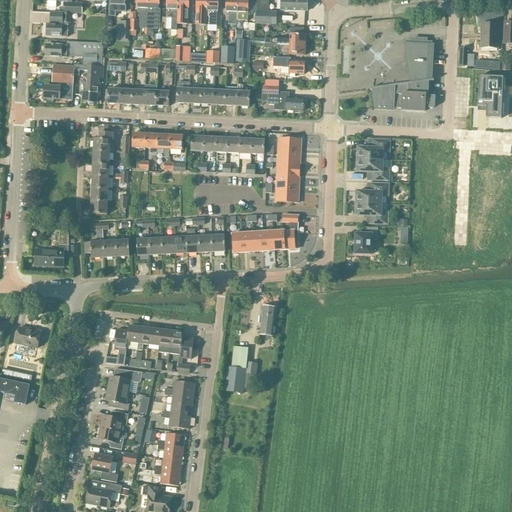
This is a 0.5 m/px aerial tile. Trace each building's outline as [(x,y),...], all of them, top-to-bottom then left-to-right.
[(64,2),(64,13),(71,13),(71,14),(76,14),(76,3),(72,3),(71,0),(48,0),(48,1),(48,8),(56,8),(56,2),(64,2)] [(110,0),(110,5),(109,16),(115,17),(115,11),(125,12),(126,6),(126,0),(110,0)] [(147,29),(147,20),(148,9),(148,0),(138,0),(138,9),(138,13),(139,13),(140,19),(139,27),(141,28),(147,29)] [(147,20),(147,29),(158,29),(159,0),(148,0),(148,9),(147,20)] [(177,25),(177,0),(167,0),(167,10),(167,18),(171,18),(171,37),(176,37),(176,31),(177,31),(177,25)] [(189,0),(177,0),(177,25),(188,25),(189,11),(189,0)] [(197,0),(196,19),(196,25),(207,25),(207,20),(207,19),(207,0),(197,0)] [(207,25),(217,26),(217,12),(218,12),(218,4),(218,0),(207,0),(207,19),(207,20),(207,25)] [(226,0),(226,12),(230,12),(229,24),(236,25),(236,21),(237,0),(226,0)] [(237,0),(236,21),(248,21),(248,13),(248,2),(248,0),(237,0)] [(257,0),(256,24),(276,25),(276,14),(274,14),(269,14),(269,0),(257,0)] [(281,0),(281,11),(290,11),(307,12),(307,0),(281,0)] [(50,12),(49,25),(47,24),(46,36),(62,37),(68,37),(68,25),(63,25),(63,23),(71,24),(71,14),(71,13),(64,13),(50,12)] [(130,12),(130,35),(136,36),(136,31),(138,31),(138,20),(134,20),(135,13),(130,12)] [(497,48),(498,24),(481,24),(481,47),(497,48)] [(266,38),(265,44),(266,44),(290,45),(305,46),(306,42),(308,43),(308,37),(306,37),(306,35),(304,35),(304,28),(290,28),(290,35),(290,39),(266,38)] [(402,66),(397,70),(395,68),(390,73),(392,75),(388,80),(386,86),(369,89),(369,90),(372,90),(375,109),(393,110),(393,108),(402,109),(402,111),(424,112),(425,96),(428,96),(428,82),(433,81),(433,80),(431,80),(432,45),(431,45),(431,43),(426,42),(426,39),(412,39),(412,42),(407,41),(407,44),(405,44),(408,64),(402,66)] [(237,41),(236,62),(239,62),(249,62),(250,42),(250,41),(237,41)] [(46,45),(45,57),(62,58),(62,57),(67,58),(67,59),(72,59),(72,57),(83,58),(83,61),(82,66),(84,66),(102,67),(102,66),(103,44),(67,42),(66,44),(62,44),(62,46),(46,45)] [(265,44),(265,50),(266,50),(277,50),(280,54),(289,55),(305,56),(305,46),(290,45),(266,44),(265,44)] [(176,50),(175,50),(175,60),(176,60),(176,61),(184,62),(185,48),(176,47),(176,50)] [(221,63),(233,64),(233,48),(222,48),(221,63)] [(460,48),(459,66),(467,67),(468,48),(460,48)] [(148,59),(160,59),(161,50),(148,49),(148,59)] [(160,59),(175,60),(175,50),(161,50),(160,59)] [(207,52),(207,63),(214,63),(219,63),(220,52),(207,52)] [(191,62),(202,63),(206,63),(207,55),(191,54),(191,62)] [(281,66),(289,66),(289,74),(304,75),(304,73),(306,72),(306,69),(304,68),(304,62),(285,61),(286,59),(281,59),(281,66)] [(266,70),(265,62),(254,63),(255,71),(266,70)] [(52,83),(61,84),(66,84),(74,85),(74,80),(74,70),(75,67),(74,67),(53,66),(52,83)] [(83,92),(82,102),(88,103),(88,105),(94,105),(95,103),(97,104),(98,93),(100,93),(101,84),(100,84),(99,84),(99,80),(101,80),(103,80),(104,67),(103,67),(102,67),(84,66),(84,67),(84,71),(87,71),(89,71),(88,78),(88,83),(86,83),(83,85),(83,92)] [(479,76),(478,107),(486,107),(486,118),(501,118),(503,77),(479,76)] [(263,87),(262,100),(267,100),(269,100),(269,98),(269,95),(278,96),(279,91),(279,81),(265,81),(264,87),(263,87)] [(177,83),(176,103),(189,104),(189,90),(190,83),(177,83)] [(44,86),(43,99),(60,100),(60,96),(67,96),(73,97),(74,85),(66,84),(61,84),(61,87),(44,86)] [(225,92),(224,106),(236,107),(237,93),(237,88),(225,87),(225,92)] [(108,104),(120,105),(121,90),(108,89),(108,104)] [(120,105),(132,106),(133,91),(121,90),(120,105)] [(189,104),(200,105),(201,90),(189,90),(189,104)] [(213,91),(201,90),(200,105),(213,105),(213,91)] [(132,106),(144,106),(145,91),(133,91),(132,106)] [(144,106),(156,107),(157,92),(145,91),(144,106)] [(225,92),(213,91),(213,105),(224,106),(225,92)] [(268,103),(268,105),(275,105),(274,110),(302,112),(303,99),(289,99),(290,91),(279,91),(278,96),(269,95),(269,98),(269,100),(268,103)] [(157,92),(156,107),(168,107),(169,92),(157,92)] [(237,93),(236,107),(249,108),(249,93),(237,93)] [(110,147),(110,141),(115,141),(115,134),(99,133),(99,139),(94,139),(93,152),(110,153),(115,153),(115,147),(110,147)] [(133,148),(145,149),(146,135),(133,134),(133,148)] [(145,149),(157,149),(158,135),(146,135),(145,149)] [(170,150),(170,136),(158,135),(157,149),(164,150),(163,158),(169,158),(170,150)] [(183,136),(170,136),(170,150),(182,151),(183,136)] [(204,152),(204,138),(192,137),(191,152),(204,152)] [(216,138),(204,138),(204,152),(216,153),(216,138)] [(228,139),(216,138),(216,153),(228,153),(228,139)] [(240,139),(228,139),(228,153),(240,154),(240,139)] [(252,140),(240,139),(240,154),(251,155),(252,140)] [(279,139),(278,151),(300,152),(301,150),(301,140),(286,139),(279,139)] [(264,140),(252,140),(251,155),(264,155),(264,140)] [(357,158),(357,160),(383,161),(383,152),(389,152),(390,141),(372,140),(372,148),(358,148),(358,152),(356,153),(356,157),(357,158)] [(429,141),(429,149),(431,149),(430,159),(451,160),(452,149),(442,148),(442,142),(429,141)] [(277,164),(300,165),(300,161),(300,152),(278,151),(277,164)] [(109,165),(110,153),(93,152),(93,164),(109,165)] [(477,161),(476,177),(489,177),(489,185),(503,186),(503,177),(500,177),(501,162),(493,161),(493,158),(485,158),(484,161),(477,161)] [(430,159),(430,169),(450,170),(451,161),(451,160),(430,159)] [(382,169),(383,161),(357,160),(357,161),(356,162),(356,167),(357,168),(357,172),(371,172),(371,180),(388,181),(389,169),(382,169)] [(93,164),(92,176),(109,177),(109,165),(93,164)] [(300,165),(277,164),(277,177),(299,178),(300,171),(300,165)] [(430,169),(429,179),(450,180),(450,170),(430,169)] [(92,176),(92,189),(108,190),(109,177),(92,176)] [(299,178),(277,177),(276,190),(299,191),(299,182),(299,178)] [(427,189),(426,197),(439,198),(440,191),(450,192),(450,180),(429,179),(429,189),(427,189)] [(356,202),(356,204),(381,204),(382,196),(388,196),(388,185),(371,184),(371,192),(356,192),(356,195),(355,197),(355,200),(356,202)] [(92,189),(91,202),(108,202),(108,190),(92,189)] [(299,191),(276,190),(276,203),(298,204),(298,203),(299,192),(299,191)] [(475,196),(475,212),(498,214),(499,198),(505,198),(505,191),(488,190),(488,196),(475,196)] [(108,202),(91,202),(91,215),(107,215),(108,202)] [(420,203),(419,213),(425,214),(424,223),(448,224),(449,211),(439,210),(439,204),(420,203)] [(381,204),(356,204),(356,205),(354,206),(354,210),(356,211),(356,216),(370,216),(370,224),(387,225),(388,213),(381,213),(381,204)] [(283,216),(282,223),(290,223),(298,224),(298,216),(283,216)] [(297,249),(298,224),(290,223),(289,228),(283,229),(283,231),(284,231),(286,250),(296,249),(297,249)] [(91,259),(103,259),(103,242),(102,230),(102,224),(97,224),(98,243),(84,243),(85,254),(91,254),(91,259)] [(474,232),(473,250),(482,251),(482,252),(484,252),(484,246),(497,246),(498,227),(482,226),(482,232),(474,232)] [(59,246),(59,251),(36,250),(35,267),(64,268),(65,256),(69,257),(68,246),(69,246),(68,228),(59,227),(59,246)] [(378,241),(378,228),(366,228),(366,234),(355,234),(355,241),(354,247),(355,247),(355,254),(372,255),(372,241),(378,241)] [(274,232),(275,251),(286,250),(284,231),(283,231),(274,232)] [(265,252),(264,233),(263,232),(253,233),(253,237),(254,252),(265,252)] [(268,232),(264,233),(265,252),(275,251),(274,232),(268,232)] [(253,233),(243,234),(244,253),(254,252),(253,237),(253,233)] [(418,233),(418,243),(423,244),(422,253),(435,254),(442,255),(442,254),(446,254),(447,241),(437,240),(437,234),(418,233)] [(244,253),(243,234),(232,235),(232,239),(233,254),(244,253)] [(212,253),(225,253),(224,236),(211,237),(212,253)] [(200,254),(199,237),(186,238),(187,254),(200,254)] [(212,253),(211,237),(199,237),(200,254),(212,253)] [(187,254),(186,238),(174,239),(175,255),(187,254)] [(162,239),(149,240),(150,256),(162,256),(162,239)] [(162,239),(162,256),(175,255),(174,239),(162,239)] [(150,256),(149,240),(136,241),(137,257),(150,256)] [(129,241),(115,242),(116,258),(129,258),(129,241)] [(115,242),(103,242),(103,259),(116,258),(115,242)] [(273,333),(273,325),(276,308),(264,307),(261,324),(261,331),(273,333)] [(127,342),(138,344),(140,328),(129,326),(128,331),(129,331),(127,342)] [(43,333),(41,332),(19,328),(16,344),(37,349),(39,340),(42,338),(43,333)] [(144,344),(149,345),(151,329),(140,328),(138,344),(138,351),(143,351),(144,344)] [(162,331),(151,329),(149,345),(159,346),(162,331)] [(126,351),(127,342),(129,331),(128,331),(117,330),(114,350),(119,350),(117,365),(124,366),(127,351),(126,351)] [(159,352),(169,354),(172,332),(162,331),(159,346),(159,352)] [(180,355),(180,349),(181,349),(182,338),(183,338),(183,333),(172,332),(169,354),(180,355)] [(180,355),(179,358),(178,365),(182,366),(182,359),(191,360),(194,340),(183,338),(182,338),(181,349),(180,349),(180,355)] [(225,391),(254,395),(257,364),(247,362),(248,348),(235,347),(232,368),(228,367),(225,391)] [(178,365),(177,373),(190,375),(190,374),(191,367),(182,366),(178,365)] [(128,393),(130,381),(139,383),(141,382),(143,373),(115,369),(114,378),(110,378),(108,389),(128,393)] [(0,393),(15,396),(14,403),(26,406),(30,386),(0,379),(0,393)] [(195,384),(175,382),(173,390),(166,389),(165,392),(193,396),(195,384)] [(106,400),(109,401),(108,407),(128,411),(130,405),(126,404),(128,393),(108,389),(106,400)] [(193,396),(165,392),(165,395),(173,396),(172,404),(192,407),(193,396)] [(149,414),(152,399),(144,397),(141,412),(149,414)] [(172,404),(171,412),(163,412),(162,415),(190,418),(192,407),(172,404)] [(121,431),(122,425),(126,426),(128,415),(112,412),(110,418),(103,416),(101,427),(121,431)] [(190,418),(162,415),(162,418),(170,419),(169,427),(189,430),(190,418)] [(120,439),(121,431),(101,427),(98,439),(107,441),(110,446),(110,448),(122,450),(124,439),(120,439)] [(158,446),(183,449),(185,436),(166,434),(165,443),(158,442),(158,446)] [(163,459),(182,461),(183,449),(158,446),(157,450),(164,451),(163,459)] [(123,463),(135,466),(137,456),(125,453),(123,463)] [(95,454),(92,470),(103,473),(101,480),(117,483),(118,476),(110,474),(113,458),(95,454)] [(155,471),(180,474),(182,461),(163,459),(162,468),(155,467),(155,471)] [(154,475),(161,476),(160,484),(179,487),(180,474),(155,471),(154,475)] [(109,508),(112,493),(120,495),(122,486),(108,483),(106,491),(89,488),(86,503),(109,508)] [(163,490),(150,488),(144,487),(143,495),(149,496),(147,511),(152,511),(169,511),(171,499),(162,498),(163,490)]
